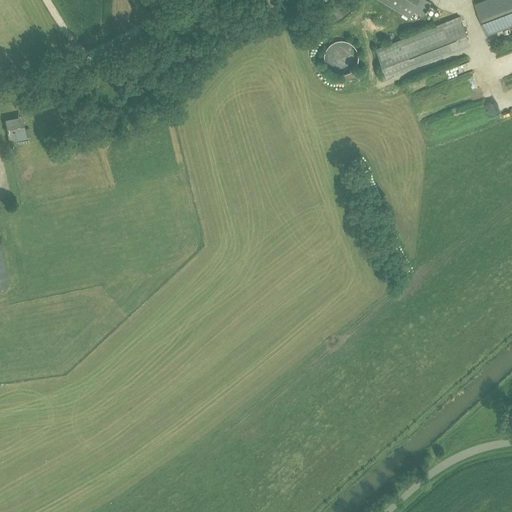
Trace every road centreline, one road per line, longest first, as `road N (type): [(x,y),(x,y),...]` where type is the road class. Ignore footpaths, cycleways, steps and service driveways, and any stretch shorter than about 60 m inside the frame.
road 1 (tertiary): [(0,95),(205,0)]
road 2 (unclassified): [(385,511),(443,461),(511,451)]
